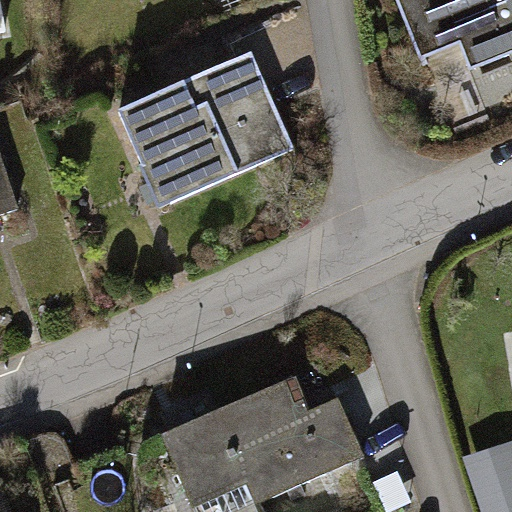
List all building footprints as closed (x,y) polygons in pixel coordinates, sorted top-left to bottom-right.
[(511,0),(398,0),(417,46),(456,30),(472,68),(511,51),(511,0)] [(250,56),(121,113),(145,168),(155,164),(172,202),(291,149),(250,56)] [(0,156),(0,215),(17,210),(0,156)] [(285,383),(162,437),(187,493),(240,469),(256,505),(363,458),(338,400),(300,417),(285,383)] [(511,511),(511,444),(475,457),(493,511),(511,511)]
